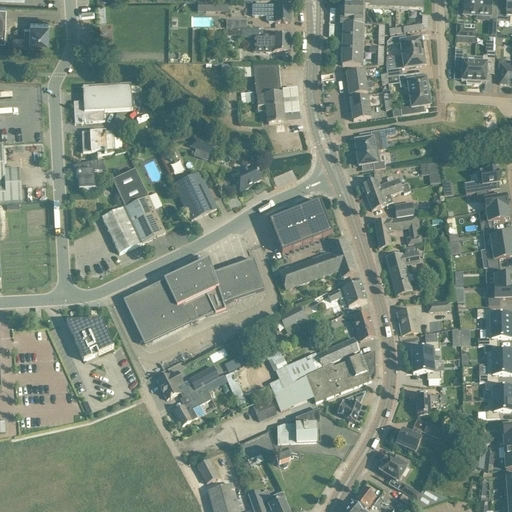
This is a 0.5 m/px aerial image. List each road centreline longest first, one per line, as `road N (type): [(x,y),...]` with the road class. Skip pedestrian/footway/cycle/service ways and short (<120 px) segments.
road 1 (tertiary): [(329,511),(392,383),(382,320),(335,174)]
road 2 (unclassified): [(64,297),(52,86),(70,50),(70,0)]
road 3 (unclassified): [(64,297),(126,282),(335,174)]
road 4 (tertiary): [(335,174),(311,103),(313,0)]
road 5 (residential): [(511,103),(446,99),(440,0)]
road 6 (unclassified): [(207,511),(143,391)]
